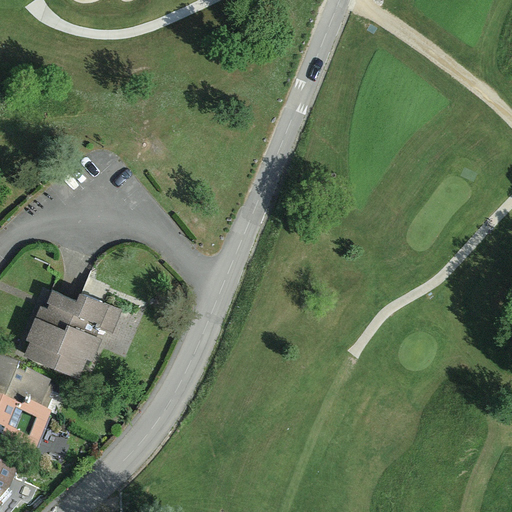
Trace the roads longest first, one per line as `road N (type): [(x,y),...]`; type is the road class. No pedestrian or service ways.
road 1 (unclassified): [(342,0),(218,295)]
road 2 (residential): [(69,511),(163,412),(218,295)]
road 3 (residential): [(218,295),(168,240),(129,226),(48,225),(0,253)]
